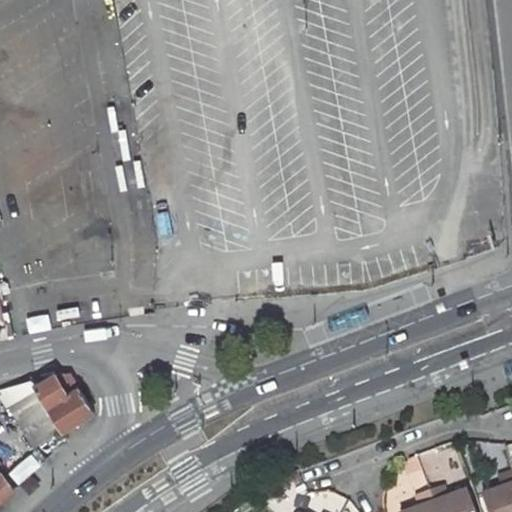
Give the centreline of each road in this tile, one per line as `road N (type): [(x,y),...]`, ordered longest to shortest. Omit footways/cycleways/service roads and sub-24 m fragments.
road 1 (primary): [(140,511),(220,458),(285,427),(511,341)]
road 2 (unknown): [(453,279),(450,252),(470,171),(474,107),(462,0)]
road 3 (primary): [(511,288),(256,383)]
road 4 (primary): [(256,383),(105,465)]
road 5 (residential): [(351,476),(454,429),(511,428)]
road 6 (residential): [(256,383),(158,348),(103,342)]
road 7 (residential): [(103,342),(119,378),(105,465)]
